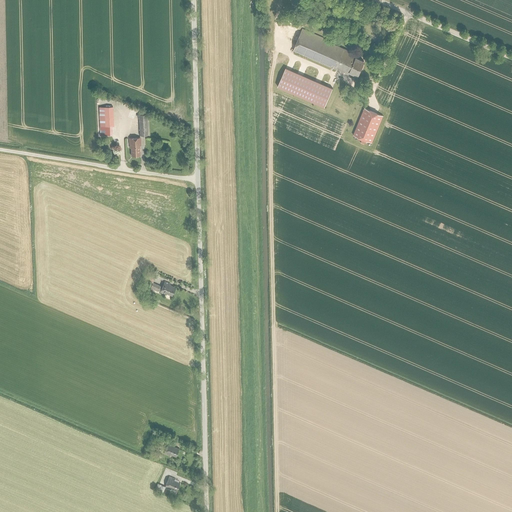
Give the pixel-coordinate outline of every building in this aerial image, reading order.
[(355,55),(356,53),(328,42),(329,40),(302,28),(293,50),(336,69),(337,68),(348,72),(349,71),(358,75),(364,59),(355,55)] [(332,87),(285,67),(277,86),(324,107),(332,87)] [(113,107),(99,108),(100,128),(114,127),(113,107)] [(383,115),(364,107),(353,135),(372,142),(383,115)] [(147,115),(139,115),(139,136),(148,136),(147,115)] [(141,138),(129,139),(129,145),(130,145),(130,149),(131,149),(131,157),(141,157),(140,146),(141,146),(141,138)] [(164,282),(160,293),(172,297),(176,288),(169,285),(170,284),(164,282)] [(173,445),(168,443),(163,455),(169,457),(170,455),(177,458),(180,450),(172,447),(173,445)] [(175,479),(169,477),(165,487),(165,488),(177,492),(181,483),(174,481),(175,479)] [(165,487),(157,484),(155,489),(163,492),(165,488),(165,487)]
